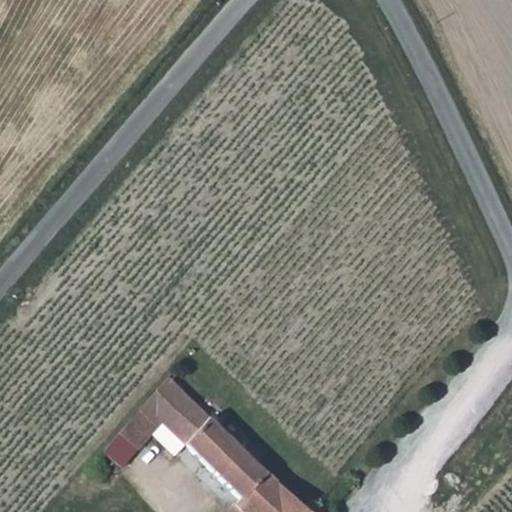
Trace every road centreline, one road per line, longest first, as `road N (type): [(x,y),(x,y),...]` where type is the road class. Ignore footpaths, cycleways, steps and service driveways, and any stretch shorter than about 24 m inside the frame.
road 1 (unclassified): [(245,0),(0,286)]
road 2 (unclassified): [(380,0),(511,256)]
